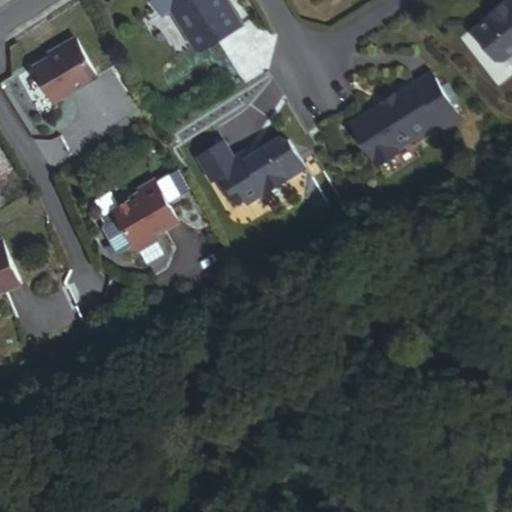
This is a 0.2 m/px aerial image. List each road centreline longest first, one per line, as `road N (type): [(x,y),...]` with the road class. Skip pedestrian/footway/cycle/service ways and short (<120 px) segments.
road 1 (residential): [(0,108),(42,177),(89,298)]
road 2 (residential): [(270,0),(305,59),(402,0)]
